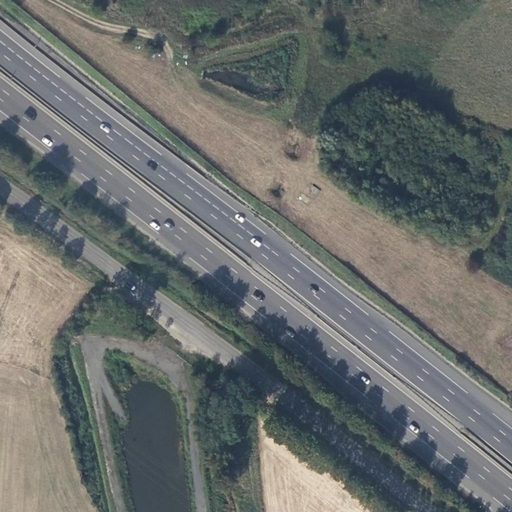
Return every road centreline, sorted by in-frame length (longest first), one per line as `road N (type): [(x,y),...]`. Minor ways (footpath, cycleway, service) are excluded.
road 1 (trunk): [(511,448),(0,43)]
road 2 (trunk): [(0,93),(511,497)]
road 3 (tertiary): [(0,188),(423,511)]
